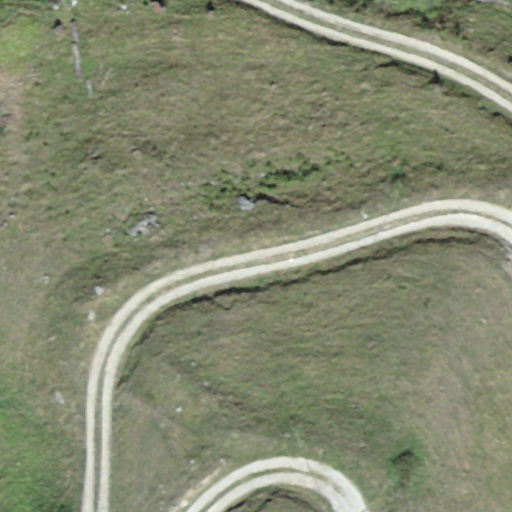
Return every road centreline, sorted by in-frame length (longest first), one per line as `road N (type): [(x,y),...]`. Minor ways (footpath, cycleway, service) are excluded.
road 1 (track): [(511,230),(479,214),(423,210),(122,324),(93,382),(89,511)]
road 2 (track): [(261,0),(511,101)]
road 3 (track): [(187,511),(234,477),(290,479),(339,511)]
